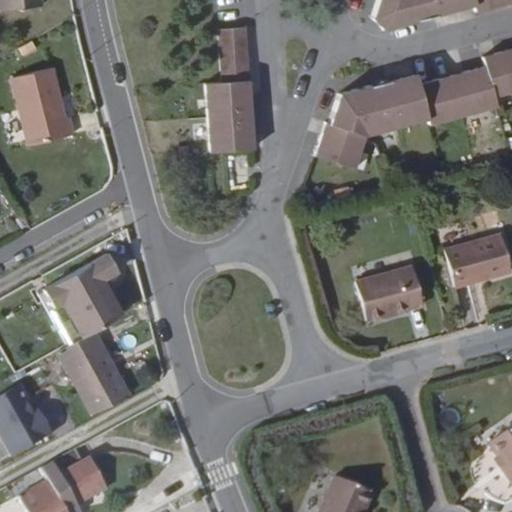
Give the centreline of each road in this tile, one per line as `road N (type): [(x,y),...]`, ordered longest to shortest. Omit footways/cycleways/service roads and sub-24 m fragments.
road 1 (residential): [(511,21),(384,51),(330,39)]
road 2 (residential): [(91,0),(139,179)]
road 3 (residential): [(139,179),(0,257)]
road 4 (residential): [(163,267),(199,419)]
road 5 (residential): [(274,243),(321,391)]
road 6 (residential): [(436,511),(399,372)]
road 7 (residential): [(268,18),(282,157)]
road 8 (residential): [(330,39),(282,157)]
road 9 (residential): [(321,391),(199,419)]
